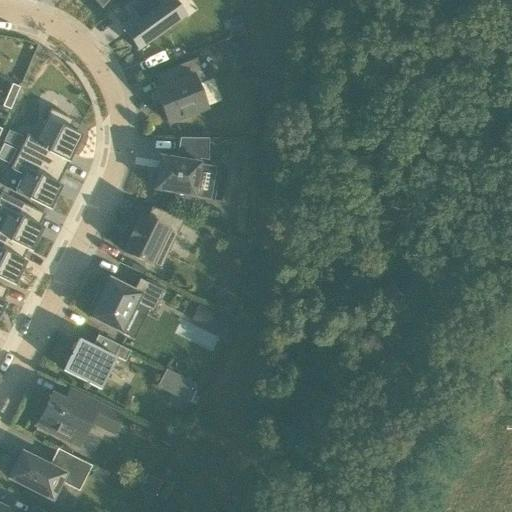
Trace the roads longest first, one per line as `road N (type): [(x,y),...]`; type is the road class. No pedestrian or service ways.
road 1 (track): [(286,511),(294,0)]
road 2 (residential): [(0,9),(75,36),(104,70),(124,141),(119,171),(0,413)]
